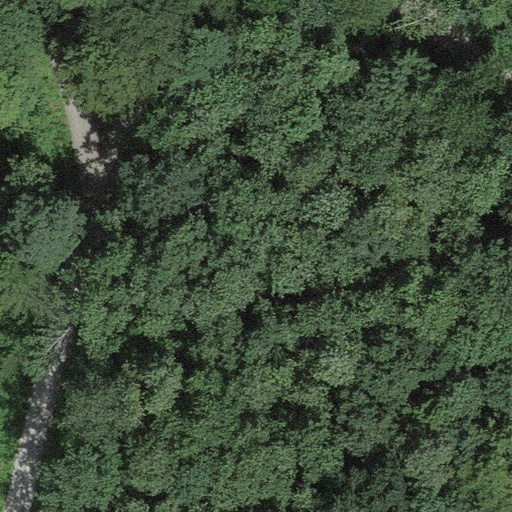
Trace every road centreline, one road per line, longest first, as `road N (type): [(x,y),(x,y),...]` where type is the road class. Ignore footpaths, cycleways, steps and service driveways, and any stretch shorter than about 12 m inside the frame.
road 1 (track): [(103,184),(20,511)]
road 2 (track): [(172,0),(103,184)]
road 3 (track): [(47,0),(103,184)]
road 4 (track): [(511,88),(409,0)]
